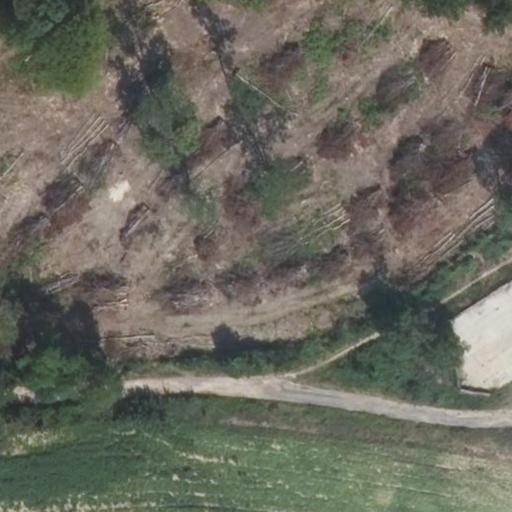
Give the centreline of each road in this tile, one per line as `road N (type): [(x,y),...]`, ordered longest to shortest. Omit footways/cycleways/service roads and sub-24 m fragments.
road 1 (track): [(269,381),(0,385)]
road 2 (track): [(511,419),(417,414),(269,381)]
